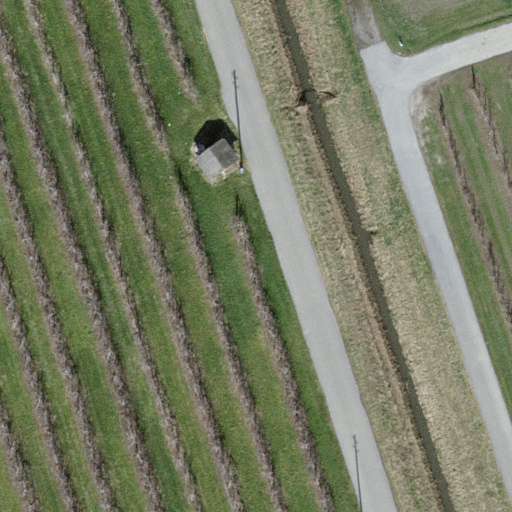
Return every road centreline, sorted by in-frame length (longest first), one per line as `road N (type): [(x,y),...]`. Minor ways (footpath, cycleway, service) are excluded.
road 1 (track): [(511,38),(384,79),(511,469)]
road 2 (track): [(376,511),(211,0)]
